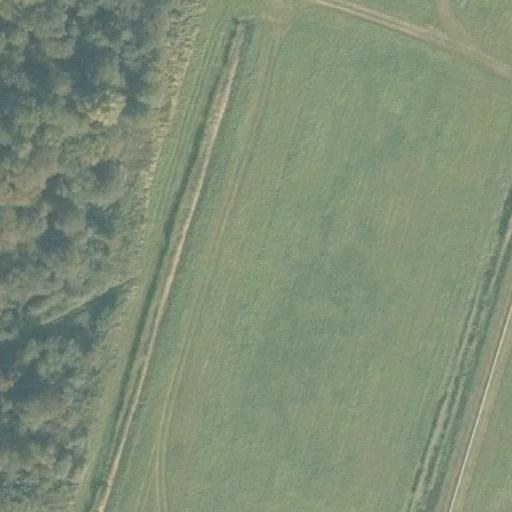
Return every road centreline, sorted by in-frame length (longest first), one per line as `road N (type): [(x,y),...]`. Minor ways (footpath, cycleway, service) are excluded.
road 1 (track): [(65,511),(219,0)]
road 2 (track): [(511,73),(459,45),(317,0)]
